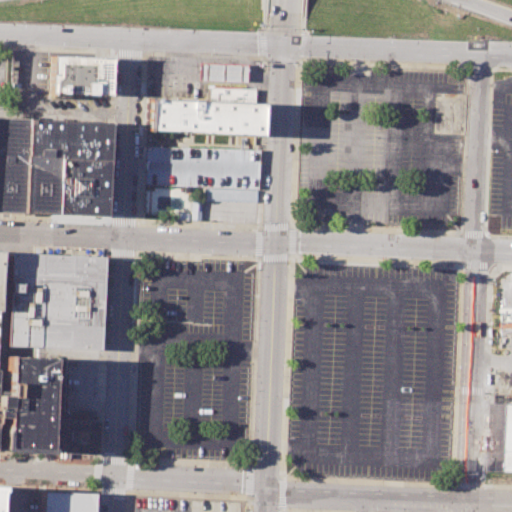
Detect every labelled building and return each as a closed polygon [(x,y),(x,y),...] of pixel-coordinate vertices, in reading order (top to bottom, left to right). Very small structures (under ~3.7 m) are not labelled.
[(50,56),(108,58),(106,95),(48,92),(50,56)] [(198,64),(244,65),(244,80),(198,79),(198,64)] [(207,101),(208,87),(245,89),(245,102),(207,101)] [(147,99),(207,101),(245,102),(258,103),(256,134),(146,130),(147,99)] [(0,118),(0,210),(102,215),(106,123),(0,118)] [(145,145),(257,150),(255,188),(143,183),(145,145)] [(190,197),(201,197),(200,220),(189,220),(190,197)] [(8,252),(100,257),(97,349),(4,344),(8,252)] [(0,380),(3,380),(4,357),(46,357),(44,418),(43,452),(0,450),(0,380)] [(46,357),(63,358),(63,371),(62,399),(66,399),(66,418),(44,418),(46,357)] [(511,403),(489,403),(487,469),(511,469),(511,403)] [(44,418),(66,418),(96,419),(95,449),(93,452),(89,453),(43,452),(44,418)] [(39,511),(39,491),(91,493),(91,511),(39,511)]
